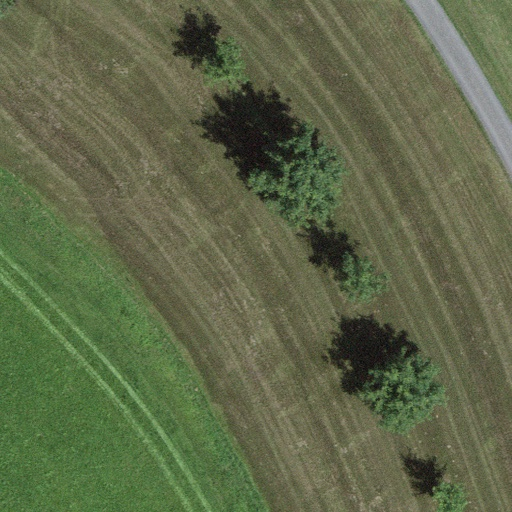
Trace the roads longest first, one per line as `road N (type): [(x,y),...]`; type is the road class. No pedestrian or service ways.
road 1 (track): [(246,511),(138,300),(0,192)]
road 2 (unclassified): [(511,149),(418,0)]
